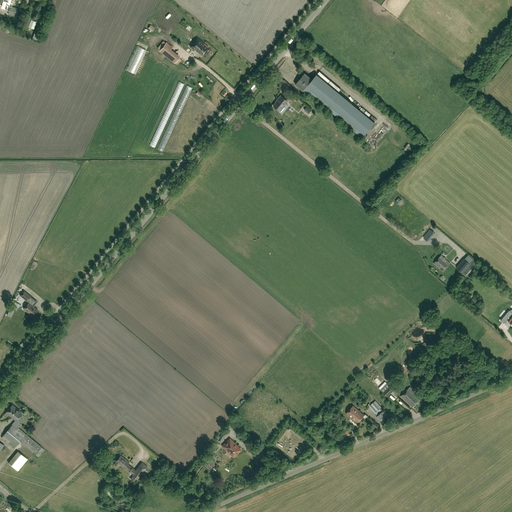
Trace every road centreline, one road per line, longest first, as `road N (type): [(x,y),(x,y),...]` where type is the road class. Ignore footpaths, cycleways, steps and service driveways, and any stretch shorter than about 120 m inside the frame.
road 1 (tertiary): [(0,394),(326,0)]
road 2 (unclassified): [(202,511),(511,378)]
road 3 (unknown): [(238,105),(413,242)]
